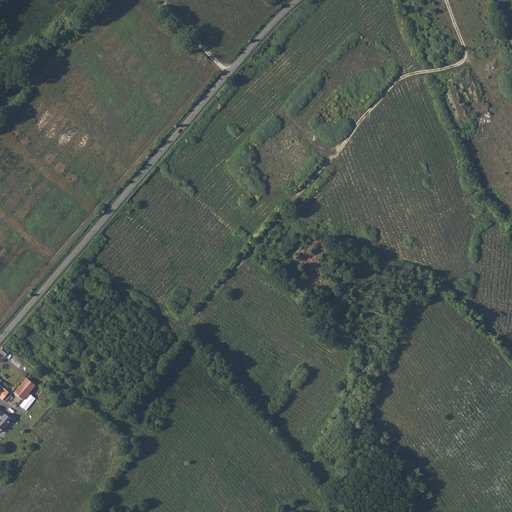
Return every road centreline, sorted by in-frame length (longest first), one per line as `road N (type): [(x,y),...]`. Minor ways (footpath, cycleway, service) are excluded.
road 1 (track): [(6,331),(109,415),(400,74),(465,57)]
road 2 (unclassified): [(0,339),(298,0)]
road 3 (track): [(444,0),(499,142)]
